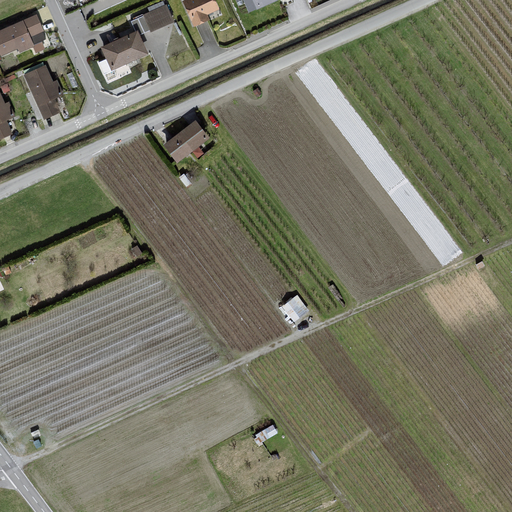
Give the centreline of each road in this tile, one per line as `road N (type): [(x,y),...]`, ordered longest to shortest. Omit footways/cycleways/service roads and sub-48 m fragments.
road 1 (track): [(9,466),(511,240)]
road 2 (unclassified): [(427,0),(0,192)]
road 3 (residential): [(101,114),(354,0)]
road 4 (residential): [(50,0),(101,114)]
